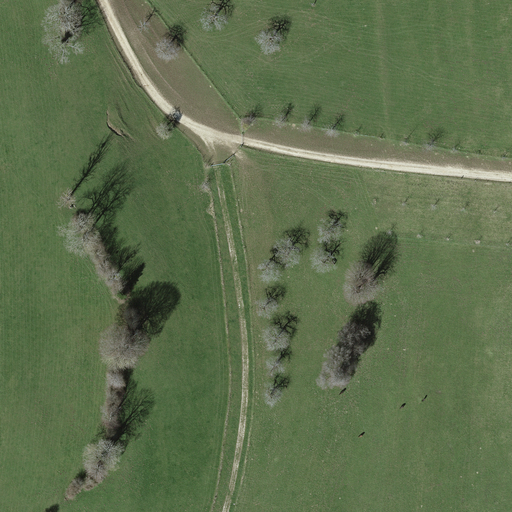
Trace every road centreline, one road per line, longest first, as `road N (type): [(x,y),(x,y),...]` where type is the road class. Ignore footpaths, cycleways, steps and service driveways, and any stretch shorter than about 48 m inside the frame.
road 1 (track): [(511,177),(321,160),(207,138),(154,95),(102,0)]
road 2 (track): [(225,511),(244,378),(231,254),(207,138)]
